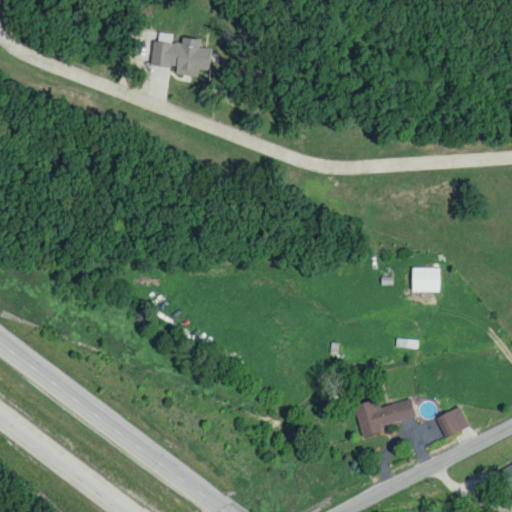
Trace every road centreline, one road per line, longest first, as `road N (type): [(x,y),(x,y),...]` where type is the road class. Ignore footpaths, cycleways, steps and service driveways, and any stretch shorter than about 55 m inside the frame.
road 1 (residential): [(511,157),(355,167),(304,161),(30,53),(0,33)]
road 2 (trunk): [(197,497),(0,346)]
road 3 (tertiary): [(341,511),(511,427)]
road 4 (trunk): [(0,414),(126,511)]
